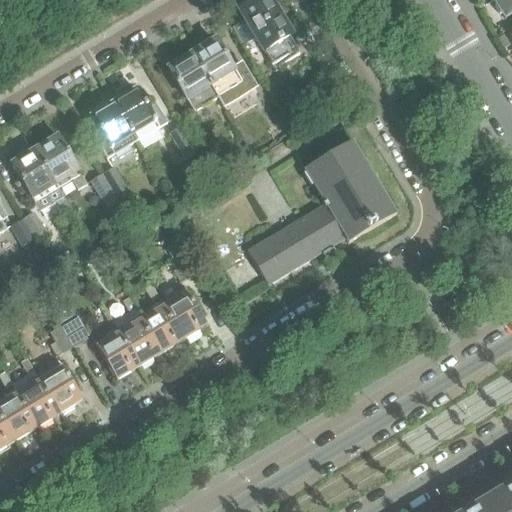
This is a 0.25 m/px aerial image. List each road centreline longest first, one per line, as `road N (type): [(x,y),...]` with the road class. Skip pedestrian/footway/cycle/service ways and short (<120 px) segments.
road 1 (residential): [(0,501),(407,256),(430,230),(429,207),(300,0)]
road 2 (tertiary): [(511,344),(229,511)]
road 3 (residential): [(0,108),(181,0)]
road 4 (tertiary): [(375,511),(511,430)]
road 5 (residential): [(511,120),(436,0)]
